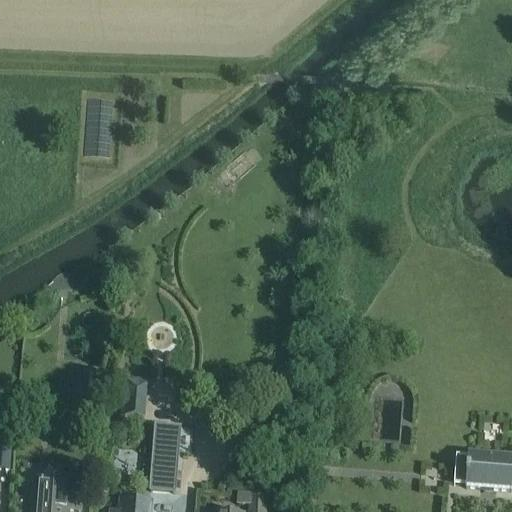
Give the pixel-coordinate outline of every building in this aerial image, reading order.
[(100,372),(79,371),(78,398),(98,400),(100,372)] [(123,377),(120,416),(145,418),(148,379),(123,377)] [(241,428),(255,438),(265,424),(251,414),(241,428)] [(153,427),(148,494),(175,496),(180,429),(153,427)] [(0,441),(0,472),(10,473),(12,443),(0,441)] [(466,469),(466,477),(467,478),(466,489),(511,493),(511,491),(511,460),(468,457),(467,469),(466,469)] [(69,511),(79,511),(81,484),(81,482),(32,479),(31,496),(33,496),(32,511),(67,511),(68,511),(69,511)] [(248,511),(264,511),(266,499),(250,497),(250,495),(237,494),(237,505),(249,506),(248,511)] [(151,511),(152,503),(120,500),(118,511),(151,511)]
